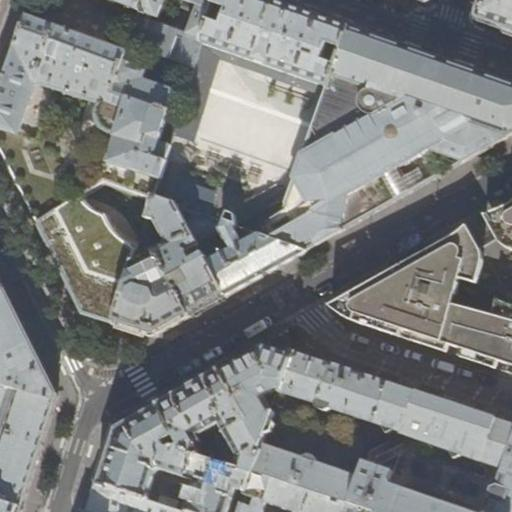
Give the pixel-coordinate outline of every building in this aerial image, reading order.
[(109,0),(141,12),(144,0),(109,0)] [(144,0),(141,12),(140,17),(137,27),(132,44),(195,67),(202,43),(215,0),(144,0)] [(215,0),(202,43),(323,86),(281,210),(262,222),(258,228),(260,236),(306,252),(361,222),(383,209),(402,198),(463,164),(511,136),(511,84),(482,74),(356,29),(289,6),(271,0),(215,0)] [(511,0),(480,0),(476,18),(478,21),(502,29),(511,32),(511,0)] [(130,25),(137,27),(140,17),(134,14),(130,16),(128,22),(130,25)] [(105,180),(135,191),(153,197),(180,112),(170,109),(175,92),(144,81),(148,70),(126,63),(129,55),(26,17),(0,94),(0,147),(39,225),(85,193),(105,180)] [(150,206),(153,197),(135,191),(133,200),(150,206)] [(93,209),(85,193),(39,225),(60,267),(84,315),(97,319),(113,324),(130,270),(126,269),(131,253),(117,227),(101,221),(95,224),(89,211),(93,209)] [(176,206),(153,197),(150,206),(146,220),(154,222),(167,245),(156,251),(191,317),(210,307),(226,297),(203,255),(195,260),(190,251),(198,247),(176,206)] [(511,204),(507,208),(501,213),(499,216),(496,223),(496,232),(498,238),(501,243),(507,248),(511,250),(511,204)] [(262,277),(306,252),(260,236),(176,206),(198,247),(203,255),(226,297),(262,277)] [(135,254),(130,270),(113,324),(134,331),(155,338),(168,330),(191,317),(156,251),(144,228),(139,242),(147,256),(146,257),(143,264),(138,262),(140,256),(135,254)] [(446,352),(461,310),(451,307),(461,281),(470,284),(482,250),(481,248),(478,245),(472,241),(466,239),(458,238),(452,239),(439,246),(363,289),(331,307),(332,309),(345,316),(355,322),(373,328),(413,342),(446,352)] [(0,501),(22,509),(40,455),(58,397),(5,291),(0,292),(0,501)] [(511,310),(498,306),(492,321),(480,317),(465,359),(484,366),(511,374),(511,310)] [(465,359),(480,317),(461,310),(446,352),(465,359)] [(253,351),(219,370),(264,446),(264,445),(268,436),(273,421),(274,419),(263,400),(285,387),(297,354),(295,353),(267,343),(253,351)] [(325,363),(297,353),(297,354),(285,387),(284,392),(329,407),(331,413),(344,417),(348,414),(404,433),(402,440),(404,449),(397,470),(367,461),(361,477),(319,463),(318,457),(309,454),(304,458),(264,445),(264,446),(261,453),(264,454),(255,475),(363,511),(511,511),(511,424),(405,389),(364,375),(325,363)] [(193,385),(159,404),(178,437),(183,445),(188,455),(222,465),(224,458),(202,449),(203,445),(214,439),(211,432),(222,426),(241,459),(238,470),(255,475),(264,454),(261,453),(264,446),(219,370),(193,385)] [(178,437),(159,404),(116,429),(109,452),(99,485),(148,502),(157,473),(163,470),(199,482),(188,511),(229,511),(237,490),(245,493),(241,506),(245,507),(248,496),(251,489),(255,475),(238,470),(232,468),(229,478),(219,475),(222,465),(188,455),(183,445),(175,450),(168,447),(166,444),(178,437)] [(273,421),(268,436),(273,434),(276,426),(273,421)] [(259,493),(257,499),(248,496),(245,507),(242,511),(363,511),(255,475),(251,489),(259,493)] [(148,502),(99,485),(95,496),(90,511),(92,511),(178,511),(177,511),(158,505),(148,502)] [(161,497),(158,505),(177,511),(179,504),(161,497)] [(21,511),(22,509),(0,501),(0,511),(21,511)]
